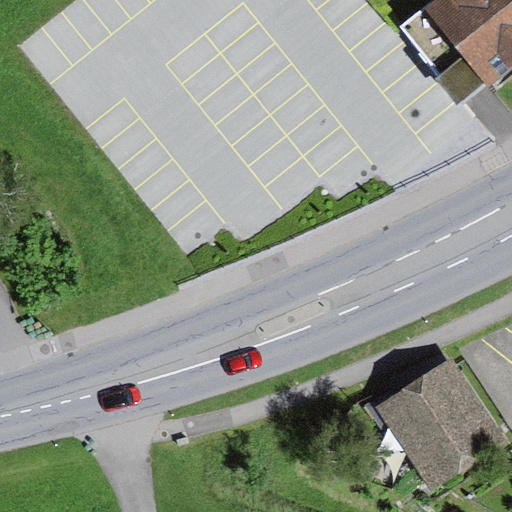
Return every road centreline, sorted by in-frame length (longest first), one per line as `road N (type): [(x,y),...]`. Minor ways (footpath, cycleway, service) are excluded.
road 1 (primary): [(511,225),(316,318),(86,401),(35,411)]
road 2 (track): [(135,511),(95,398)]
